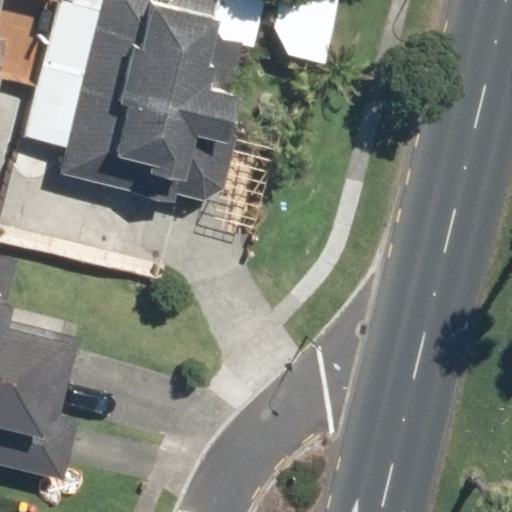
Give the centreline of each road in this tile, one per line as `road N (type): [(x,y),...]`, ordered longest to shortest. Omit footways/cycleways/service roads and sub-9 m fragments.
road 1 (primary): [(406,389),(500,0)]
road 2 (residential): [(217,511),(270,434),(325,388),(406,389)]
road 3 (primary): [(376,511),(406,389)]
